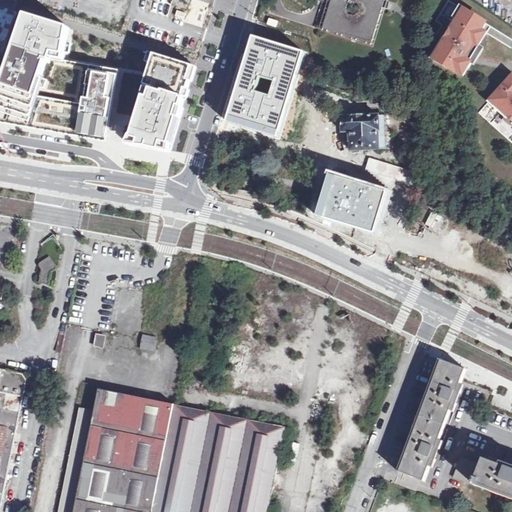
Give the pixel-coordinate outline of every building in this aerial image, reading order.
[(392,0),(314,0),(315,0),(314,0),(319,0),(333,4),(325,31),(377,48),(390,11),(394,12),(395,6),(391,5),(392,0)] [(493,19),(463,0),(456,0),(445,17),(451,21),(442,35),(445,37),(436,50),(471,73),(476,65),(474,64),(483,50),(485,52),(488,47),(490,45),(487,43),(496,30),(489,26),(493,19)] [(0,38),(7,40),(14,10),(0,6),(0,38)] [(125,72),(69,62),(72,49),(76,28),(34,15),(19,57),(0,111),(0,118),(113,139),(118,108),(125,72)] [(306,46),(255,32),(227,127),(278,142),(306,46)] [(202,67),(161,54),(154,78),(151,86),(160,88),(156,100),(151,98),(137,143),(176,151),(188,112),(202,67)] [(511,81),(486,110),(511,134),(511,81)] [(384,118),(348,118),(348,133),(356,133),(357,151),(385,150),(384,118)] [(412,174),(370,159),(366,170),(408,185),(412,174)] [(379,240),(394,190),(332,171),(317,221),(379,240)] [(46,268),(44,280),(55,282),(57,269),(61,268),(61,266),(58,264),(57,258),(54,258),(45,264),(46,268)] [(0,307),(7,309),(10,308),(10,305),(8,304),(11,287),(2,285),(0,284),(0,307)] [(105,338),(98,336),(96,345),(104,346),(105,338)] [(157,341),(144,338),(142,345),(155,349),(157,341)] [(469,369),(444,359),(443,362),(438,373),(437,376),(439,377),(432,396),(420,427),(413,448),(410,455),(408,454),(402,468),(402,470),(427,480),(433,464),(437,466),(446,441),(443,440),(455,409),(458,410),(467,385),(464,384),(469,369)] [(0,511),(4,511),(32,383),(28,375),(0,369),(0,511)] [(288,427),(105,391),(102,412),(86,409),(63,511),(270,511),(277,484),(277,478),(288,427)] [(465,457),(457,477),(478,485),(479,482),(511,494),(511,464),(511,467),(488,458),(486,465),(465,457)]
